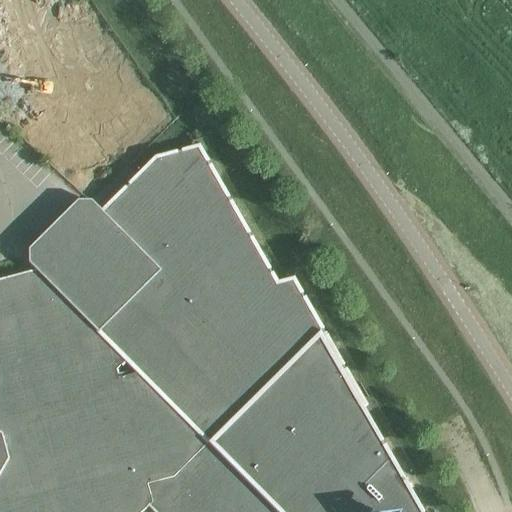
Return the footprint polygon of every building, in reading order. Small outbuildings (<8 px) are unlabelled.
[(159,112),(101,21),(65,43),(122,135),(159,112)] [(0,85),(0,107),(17,133),(52,109),(24,69),(0,85)] [(69,118),(52,166),(100,183),(117,136),(69,118)] [(293,279),(277,284),(198,147),(155,158),(101,212),(100,211),(99,212),(109,222),(48,283),(109,344),(124,330),(223,429),(322,330),(293,279)] [(144,487),(172,480),(223,429),(124,330),(109,344),(48,283),(39,274),(0,284),(0,511),(140,511),(148,504),(144,487)] [(363,410),(366,407),(322,330),(223,429),(172,480),(144,487),(148,504),(156,511),(343,511),(393,463),(363,410)] [(420,511),(393,463),(343,511),(420,511)]
